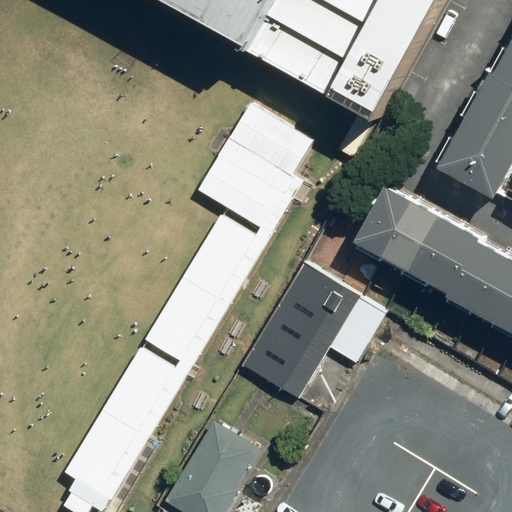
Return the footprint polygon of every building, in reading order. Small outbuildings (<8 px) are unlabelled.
[(191,0),(258,37),(278,0),(191,0)] [(278,0),(258,37),(337,80),(381,0),(278,0)] [(381,0),(337,80),(385,107),(445,0),(381,0)] [(511,179),(511,41),(446,160),(505,193),(511,179)] [(42,464),(105,502),(328,135),(247,87),(193,176),(211,186),(42,464)] [(511,251),(389,183),(357,239),(511,324),(511,251)] [(359,361),(390,309),(309,261),(248,364),(302,395),(332,345),(359,361)] [(171,504),(185,511),(227,511),(264,449),(218,422),(171,504)] [(166,446),(136,494),(150,503),(180,455),(166,446)]
